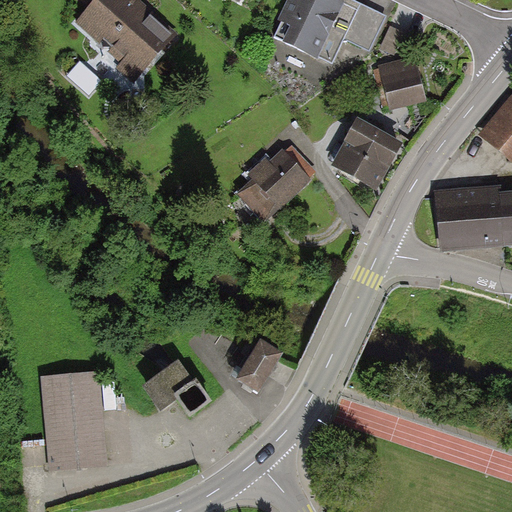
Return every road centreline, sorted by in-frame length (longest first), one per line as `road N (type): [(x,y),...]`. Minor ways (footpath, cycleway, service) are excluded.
road 1 (tertiary): [(381,250),(307,407),(258,460)]
road 2 (tertiary): [(511,62),(427,164),(381,250)]
road 3 (residential): [(381,250),(511,286)]
